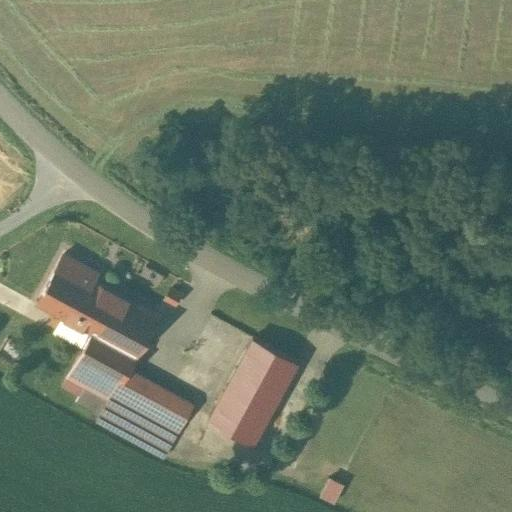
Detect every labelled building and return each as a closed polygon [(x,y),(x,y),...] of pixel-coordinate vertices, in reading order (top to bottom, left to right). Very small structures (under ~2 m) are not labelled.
[(84,262),(64,251),(38,298),(89,326),(111,286),(80,270),(84,262)] [(111,286),(89,326),(92,328),(67,374),(107,396),(96,416),(164,454),(175,433),(122,404),(139,373),(126,365),(156,311),(111,286)] [(252,335),(208,415),(252,439),(296,359),(252,335)] [(192,402),(139,373),(122,404),(175,433),(192,402)] [(342,500),(351,479),(335,472),(326,494),(342,500)]
